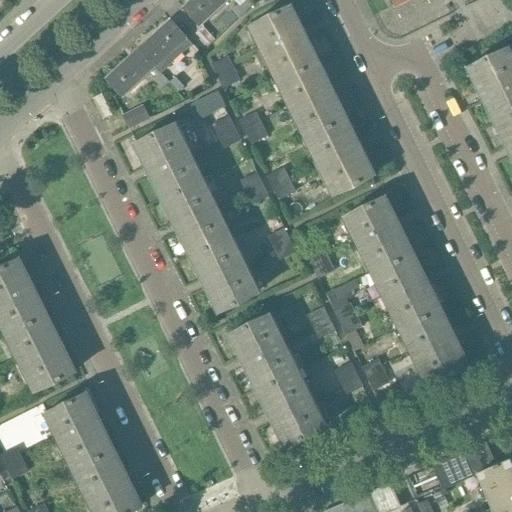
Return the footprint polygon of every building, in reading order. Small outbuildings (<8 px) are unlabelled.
[(226,0),(191,0),(183,8),(199,25),(226,0)] [(243,0),(239,4),(245,11),(252,5),(247,0),(243,0)] [(245,11),(239,4),(232,11),(239,17),(245,11)] [(280,81),(316,63),(288,6),(252,24),(280,81)] [(138,49),(154,67),(160,74),(192,45),(185,37),(169,20),(138,49)] [(215,39),(203,27),(195,34),(207,47),(215,39)] [(498,123),(511,115),(511,60),(506,48),(470,66),(498,123)] [(138,49),(105,79),(122,96),(154,67),(138,49)] [(239,81),(228,57),(211,65),(223,89),(239,81)] [(280,81),(307,137),(344,118),(316,63),(280,81)] [(168,82),(161,75),(154,81),(161,89),(168,82)] [(183,87),(175,77),(169,82),(177,92),(183,87)] [(217,92),(190,104),(197,120),(225,107),(217,92)] [(92,98),(103,119),(112,115),(101,94),(92,98)] [(143,107),(124,117),(129,127),(149,118),(143,107)] [(253,129),(261,124),(255,112),(247,117),(250,123),(253,129)] [(511,115),(498,123),(511,152),(511,115)] [(223,126),(231,122),(228,116),(220,120),(223,126)] [(241,127),(250,123),(247,117),(238,121),(241,127)] [(344,118),(307,137),(335,193),(372,175),(344,118)] [(212,124),(218,136),(226,132),(223,126),(220,120),(212,124)] [(231,122),(223,126),(226,132),(234,128),(231,122)] [(164,198),(201,180),(173,123),(136,141),(164,198)] [(250,123),(241,127),(244,133),(253,129),(250,123)] [(261,124),(253,129),(256,135),(259,141),(268,136),(261,124)] [(229,138),(237,134),(234,128),(226,132),(229,138)] [(247,139),(256,135),(253,129),(244,133),(247,139)] [(224,148),(232,144),(229,138),(226,132),(218,136),(224,148)] [(237,134),(229,138),(232,144),(240,140),(237,134)] [(256,135),(247,139),(251,145),(259,141),(256,135)] [(262,166),(278,159),(275,152),(259,160),(262,166)] [(243,161),(250,176),(256,173),(249,158),(243,161)] [(283,168),(275,172),(278,178),(281,184),(289,180),(283,168)] [(269,182),(278,178),(275,172),(266,177),(269,182)] [(251,183),(259,179),(256,173),(250,176),(248,177),(251,183)] [(164,198),(192,254),(228,235),(209,196),(219,190),(212,174),(201,180),(164,198)] [(240,181),(246,193),(254,189),(251,183),(248,177),(240,181)] [(278,178),(269,182),(272,188),(281,184),(278,178)] [(259,179),(251,183),(254,189),(262,185),(259,179)] [(287,196),(295,192),(289,180),(281,184),(284,190),(287,196)] [(275,194),(284,190),(281,184),(272,188),(275,194)] [(257,195),(265,191),(262,185),(254,189),(257,195)] [(251,205),(260,200),(257,195),(254,189),(246,193),(251,205)] [(284,190),(275,194),(278,201),(287,196),(284,190)] [(265,191),(257,195),(260,200),(268,196),(265,191)] [(373,271),(410,253),(382,197),(345,215),(373,271)] [(283,226),(277,213),(267,218),(273,230),(283,226)] [(279,238),(287,234),(284,228),(276,232),(279,238)] [(228,235),(192,254),(220,311),(257,293),(236,251),(246,246),(238,231),(228,235)] [(276,232),(267,236),(273,248),(282,244),(279,238),(276,232)] [(287,234),(279,238),(282,244),(290,240),(287,234)] [(285,250),(292,246),(290,240),(282,244),(285,250)] [(279,260),(288,256),(285,250),(282,244),(273,248),(279,260)] [(292,246),(285,250),(288,256),(295,252),(292,246)] [(322,247),(314,251),(317,257),(320,263),(328,259),(322,247)] [(308,261),(317,257),(314,251),(305,256),(308,261)] [(373,271),(401,327),(438,309),(410,253),(373,271)] [(317,257),(308,261),(311,267),(320,263),(317,257)] [(0,266),(0,317),(8,333),(44,315),(17,258),(0,266)] [(326,275),(334,271),(328,259),(320,263),(323,269),(326,275)] [(314,273),(323,269),(320,263),(311,267),(314,273)] [(323,269),(314,273),(318,280),(326,275),(323,269)] [(341,307),(333,290),(325,294),(334,311),(341,307)] [(341,307),(344,313),(347,319),(356,314),(350,303),(341,307)] [(317,317),(326,313),(323,307),(314,311),(317,317)] [(341,307),(334,311),(333,311),(336,317),(344,313),(341,307)] [(438,309),(401,327),(429,385),(466,366),(438,309)] [(314,311),(306,315),(312,327),(320,323),(317,317),(314,311)] [(326,313),(317,317),(320,323),(329,319),(326,313)] [(344,313),(336,317),(339,323),(347,319),(344,313)] [(231,332),(259,389),(296,371),(267,314),(231,332)] [(354,331),(355,330),(362,327),(356,314),(347,319),(350,325),(354,331)] [(44,315),(8,333),(36,389),(72,372),(44,315)] [(323,329),(332,325),(329,319),(320,323),(323,329)] [(342,329),(350,325),(347,319),(339,323),(342,329)] [(318,339),(326,335),(323,329),(320,323),(312,327),(318,339)] [(332,325),(323,329),(326,335),(335,331),(332,325)] [(350,325),(342,329),(345,335),(354,331),(350,325)] [(345,336),(346,336),(354,352),(364,347),(363,346),(367,344),(362,332),(357,334),(355,330),(354,331),(345,335),(345,336)] [(303,349),(312,344),(308,335),(298,339),(303,349)] [(377,359),(369,363),(372,369),(375,375),(383,371),(377,359)] [(345,373),(353,369),(350,363),(342,367),(345,373)] [(364,373),(372,369),(369,363),(361,367),(364,373)] [(342,367),(334,371),(340,383),(348,379),(345,373),(342,367)] [(353,369),(345,373),(348,379),(356,375),(353,369)] [(372,369),(364,373),(367,379),(375,375),(372,369)] [(296,371),(259,389),(286,446),(324,427),(296,371)] [(389,383),(383,371),(375,375),(378,381),(381,387),(389,383)] [(351,385),(359,381),(356,375),(348,379),(351,385)] [(370,385),(378,381),(375,375),(367,379),(370,385)] [(346,395),(354,391),(351,385),(348,379),(340,383),(346,395)] [(359,381),(351,385),(354,391),(362,387),(359,381)] [(378,381),(370,385),(373,391),(381,387),(378,381)] [(74,468),(110,450),(82,393),(46,411),(74,468)] [(433,467),(443,488),(476,474),(498,464),(498,462),(494,464),(485,445),(433,467)] [(8,451),(11,457),(14,463),(22,459),(16,447),(8,451)] [(110,450),(74,468),(95,511),(129,511),(139,507),(110,450)] [(8,451),(0,455),(0,457),(2,461),(11,457),(8,451)] [(2,461),(5,467),(14,463),(11,457),(2,461)] [(20,475),(28,471),(22,459),(14,463),(17,469),(20,475)] [(476,474),(491,509),(492,511),(511,511),(511,466),(509,461),(511,460),(510,459),(498,464),(476,474)] [(5,467),(8,473),(17,469),(14,463),(5,467)] [(12,480),(20,475),(17,469),(8,473),(12,480)] [(390,511),(399,508),(392,493),(389,486),(371,493),(379,511),(390,511)] [(441,491),(432,494),(436,503),(445,499),(441,491)] [(379,511),(371,493),(326,511),(379,511)] [(427,501),(418,506),(420,511),(425,511),(431,510),(427,501)] [(48,511),(44,503),(36,507),(38,511),(48,511)]
